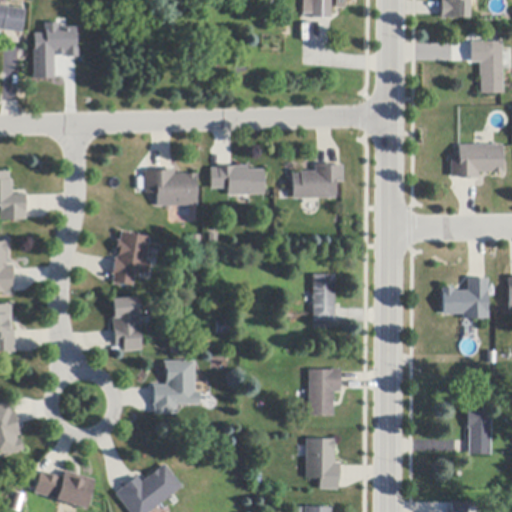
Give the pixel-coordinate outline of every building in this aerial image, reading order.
[(331,0),(331,19),(330,19),(313,19),(313,15),(304,15),(303,15),(303,0),(345,0),(345,9),(335,9),(335,0),(331,0)] [(468,0),(468,19),(444,19),(444,20),(440,20),(440,15),(441,2),(441,0),(468,0)] [(19,34),(5,32),(0,31),(0,6),(23,10),(20,34),(19,34)] [(60,24),(60,28),(78,28),(78,50),(78,57),(68,57),(68,50),(65,51),(65,55),(58,55),(58,51),(55,51),(56,79),(36,80),(34,35),(46,34),(46,24),(60,24)] [(501,50),(502,71),(502,94),(480,95),(480,77),(478,77),(478,64),(470,64),(470,62),(470,45),(470,43),(501,43),(501,50)] [(475,180),(459,180),(459,178),(453,178),(450,178),(450,161),(458,161),(458,146),(475,146),(493,146),(502,146),(502,171),(503,171),(503,174),(478,174),(478,180),(475,180)] [(340,166),(343,166),(343,184),(335,184),(335,199),(319,200),(302,200),(292,200),(292,175),(300,175),(300,173),(315,172),(315,165),(319,165),(334,165),(334,167),(340,166)] [(264,195),(250,196),(237,196),(228,197),(227,190),(211,190),(211,169),(212,169),(218,169),(218,168),(232,167),(248,167),(248,171),(263,170),(264,195)] [(196,207),(186,207),(172,207),(157,208),(157,194),(145,194),(145,172),(148,172),(148,173),(155,173),(155,170),(158,170),(158,171),(171,170),(171,169),(174,169),(174,175),(188,175),(194,175),(194,174),(197,174),(197,178),(196,178),(196,207)] [(27,196),(27,198),(25,198),(26,210),(27,210),(27,213),(26,213),(26,219),(26,221),(0,222),(0,172),(10,172),(10,181),(12,181),(13,195),(26,195),(27,196)] [(148,249),(146,261),(149,262),(147,275),(135,273),(133,287),(112,284),(113,282),(114,276),(111,275),(114,260),(114,259),(117,259),(118,253),(115,253),(117,241),(120,241),(121,234),(150,238),(148,249)] [(13,270),(14,286),(12,286),(12,292),(12,295),(2,295),(2,294),(0,294),(0,243),(3,243),(3,242),(7,242),(7,266),(13,266),(13,270)] [(334,310),(334,323),(314,323),(312,323),(312,303),(312,294),(312,276),(334,276),(334,310)] [(467,280),(469,280),(485,279),(487,279),(488,295),(487,295),(487,311),(488,311),(489,320),(463,320),(463,315),(443,316),(442,295),(441,289),(453,289),(453,292),(468,291),(467,280)] [(139,316),(140,323),(141,331),(139,331),(141,352),(123,353),(123,352),(122,345),(115,346),(114,332),(112,317),(114,317),(112,303),(111,300),(138,298),(139,316)] [(15,332),(15,352),(15,353),(0,353),(0,306),(11,306),(12,332),(15,331),(15,332)] [(216,322),(235,322),(235,336),(216,336),(216,322)] [(199,396),(199,404),(199,406),(176,406),(177,415),(154,415),(154,413),(154,406),(153,406),(153,403),(154,403),(153,390),(152,390),(152,386),(166,386),(166,384),(165,384),(165,381),(166,381),(166,376),(163,376),(163,373),(165,373),(165,366),(164,366),(163,362),(194,362),(194,393),(199,393),(199,396)] [(340,374),(340,390),(340,394),(333,394),(333,417),(308,417),(309,399),(309,390),(309,371),(331,371),(331,370),(340,370),(340,374)] [(11,403),(18,425),(19,428),(18,429),(20,436),(16,437),(17,440),(20,439),(23,451),(0,458),(0,404),(10,401),(11,403)] [(491,413),(490,456),(468,456),(468,454),(468,442),(468,429),(466,429),(467,411),(472,411),(472,413),(491,413)] [(340,467),(340,482),(338,482),(338,488),(337,491),(319,491),(319,480),(305,480),(306,440),(334,441),(334,464),(340,464),(340,467)] [(182,488),(150,511),(127,511),(114,495),(116,494),(121,489),(133,479),(136,477),(141,483),(164,465),(182,488)] [(85,510),(76,507),(60,502),(33,494),(34,492),(40,472),(61,479),(62,479),(64,472),(95,481),(85,510)] [(465,511),(466,502),(449,501),(448,511),(465,511)]
